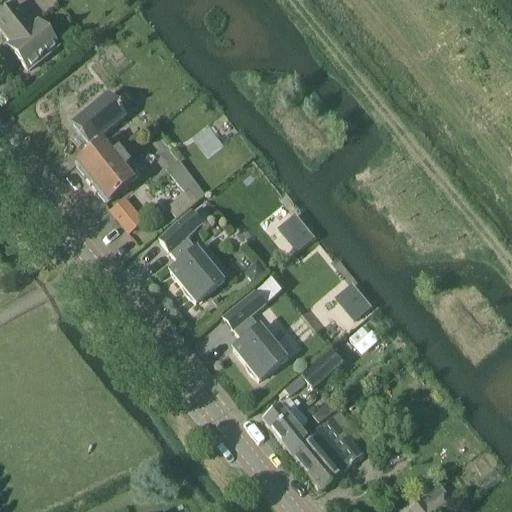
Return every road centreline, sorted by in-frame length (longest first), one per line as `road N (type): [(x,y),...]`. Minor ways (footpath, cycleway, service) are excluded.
road 1 (unclassified): [(295,511),(0,149)]
road 2 (unknown): [(511,156),(378,0)]
